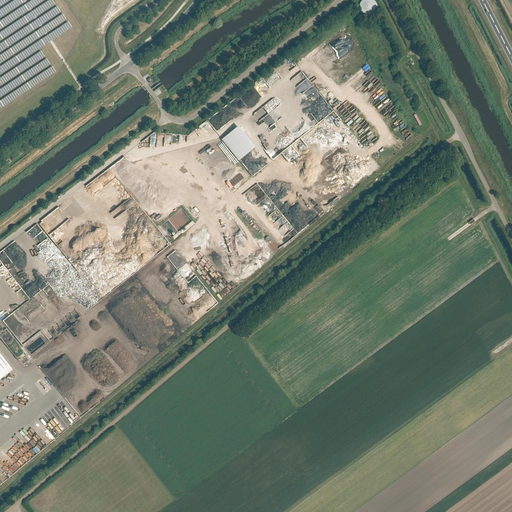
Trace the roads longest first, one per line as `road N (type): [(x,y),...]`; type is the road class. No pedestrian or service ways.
road 1 (track): [(7,511),(459,133)]
road 2 (unclassified): [(340,0),(186,120),(168,114),(130,65)]
road 3 (unclassified): [(511,236),(391,0)]
road 4 (tertiary): [(0,163),(130,65)]
road 5 (unknown): [(0,343),(39,399),(0,439)]
